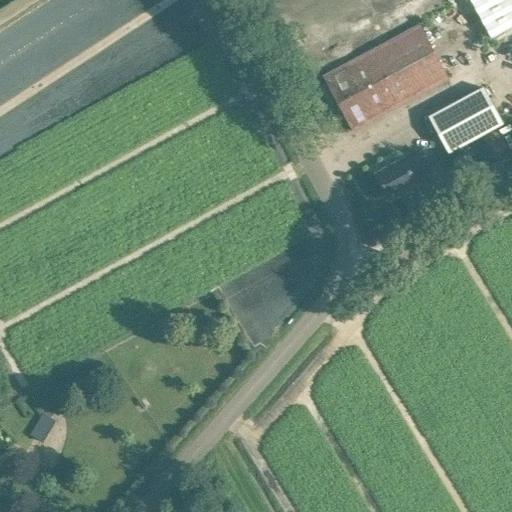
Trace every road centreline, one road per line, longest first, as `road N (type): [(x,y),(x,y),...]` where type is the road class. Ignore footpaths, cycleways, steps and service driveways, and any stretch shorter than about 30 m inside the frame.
road 1 (unclassified): [(150,511),(350,277),(331,214),(231,0)]
road 2 (track): [(511,177),(350,277)]
